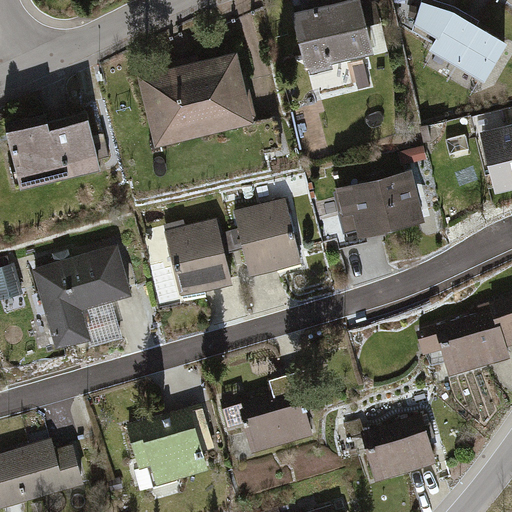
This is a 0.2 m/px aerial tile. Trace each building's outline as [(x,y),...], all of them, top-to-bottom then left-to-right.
[(375,0),(373,0),(299,18),(314,77),(389,59),(375,0)] [(504,38),(447,5),(443,10),(417,1),(411,26),(428,37),(422,48),(479,80),(504,38)] [(251,55),(149,78),(166,151),(268,127),(251,55)] [(511,124),(478,132),(488,179),(511,173),(511,124)] [(66,125),(19,137),(34,195),(118,173),(105,125),(69,135),(66,125)] [(422,221),(410,167),(335,184),(345,229),(367,224),(372,245),(399,239),(396,227),(422,221)] [(292,197),(237,212),(257,283),(312,268),(292,197)] [(241,286),(223,220),(190,228),(188,222),(167,227),(187,301),(241,286)] [(59,265),(37,272),(62,354),(101,342),(91,311),(141,295),(125,244),(76,260),(74,252),(57,257),(59,265)] [(16,265),(0,269),(0,299),(2,305),(26,298),(16,265)] [(483,314),(411,336),(418,358),(437,353),(444,378),(510,361),(504,345),(511,342),(511,293),(478,303),(483,314)] [(324,408),(315,374),(275,385),(277,390),(227,403),(235,435),(257,430),(264,458),(323,443),(315,411),(324,408)] [(211,406),(132,428),(145,474),(159,470),(164,489),(229,470),(211,406)] [(420,411),(355,430),(370,481),(435,462),(420,411)] [(63,442),(0,460),(0,493),(5,511),(7,511),(98,486),(87,451),(67,457),(63,442)] [(290,511),(289,507),(272,511),(336,511),(334,503),(304,511),(290,511)]
